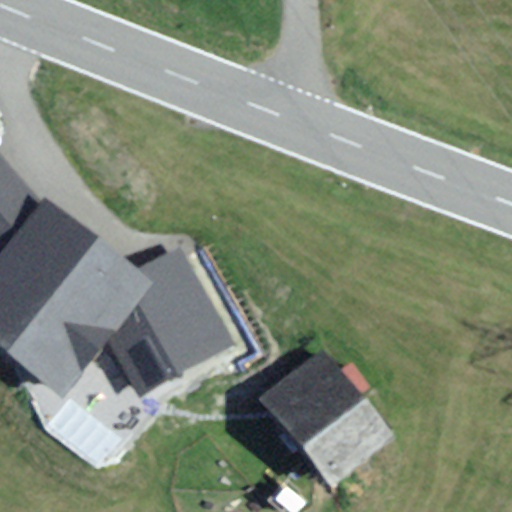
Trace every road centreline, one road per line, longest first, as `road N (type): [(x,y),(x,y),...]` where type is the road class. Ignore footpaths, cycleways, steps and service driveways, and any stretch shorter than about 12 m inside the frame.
road 1 (secondary): [(0,6),(292,122)]
road 2 (secondary): [(292,122),(511,206)]
road 3 (residential): [(292,122),(282,0)]
